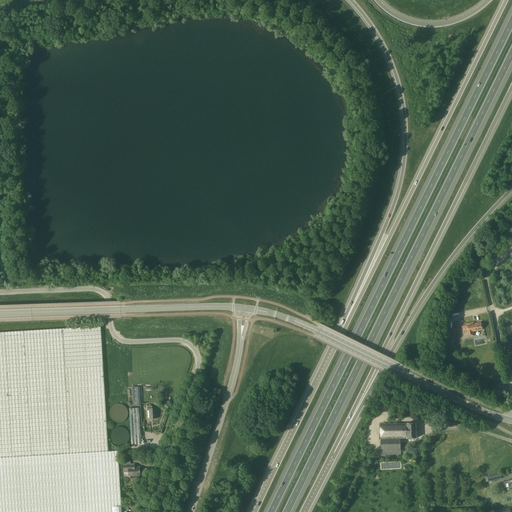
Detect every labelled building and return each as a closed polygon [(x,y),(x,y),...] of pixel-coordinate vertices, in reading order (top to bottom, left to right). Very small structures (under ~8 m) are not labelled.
[(483,330),(481,322),(474,324),(474,323),(465,324),(465,326),(462,326),(463,334),(467,333),(468,337),(474,336),(473,332),(483,330)] [(122,511),(119,451),(109,452),(101,327),(0,332),(0,511),(122,511)] [(450,345),(456,346),(458,329),(452,329),(451,335),(452,336),(450,345)] [(157,419),(156,408),(152,409),(152,406),(147,406),(147,411),(149,411),(150,419),(157,419)] [(141,444),(139,408),(129,409),(131,444),(141,444)] [(416,438),(415,423),(381,424),(381,456),(401,455),(400,439),(416,438)] [(127,465),(123,465),(124,472),(130,472),(131,480),(138,480),(138,475),(140,474),(140,467),(135,467),(135,464),(130,464),(130,461),(127,461),(127,465)] [(500,479),(499,474),(486,477),(487,482),(500,479)]
